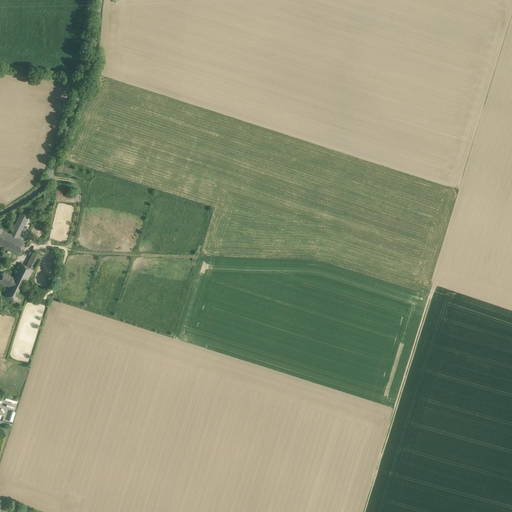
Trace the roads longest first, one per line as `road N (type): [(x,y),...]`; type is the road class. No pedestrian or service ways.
road 1 (track): [(49,177),(77,187),(67,243),(75,252),(320,263),(430,299),(364,511)]
road 2 (unclassified): [(0,213),(49,177),(100,0)]
